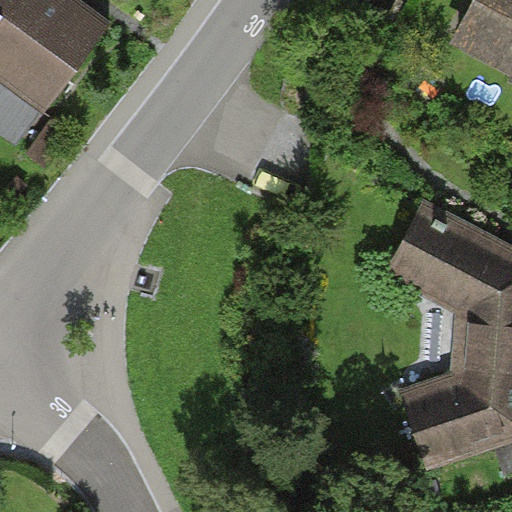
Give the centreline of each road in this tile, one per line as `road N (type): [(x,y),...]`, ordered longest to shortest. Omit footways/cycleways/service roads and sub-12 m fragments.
road 1 (residential): [(256,0),(0,334)]
road 2 (residential): [(0,369),(63,420),(129,511)]
